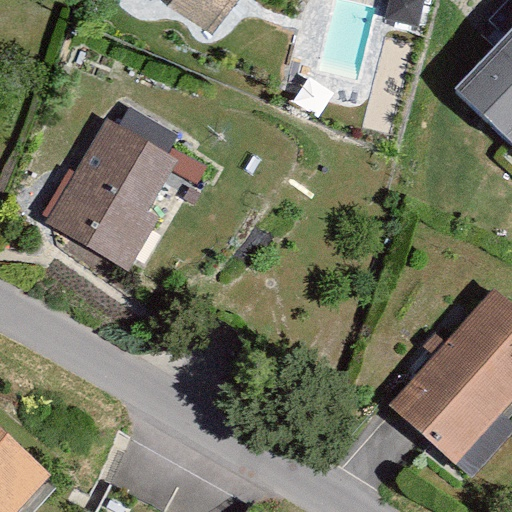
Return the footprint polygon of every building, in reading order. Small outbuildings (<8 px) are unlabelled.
[(145,0),(190,37),(220,0),(145,0)] [(511,143),(511,24),(446,93),(505,150),(511,143)] [(182,168),(94,113),(20,230),(109,286),(182,168)] [(511,401),(511,329),(475,294),(365,410),(439,479),(511,401)] [(0,444),(0,511),(11,511),(40,481),(0,444)]
